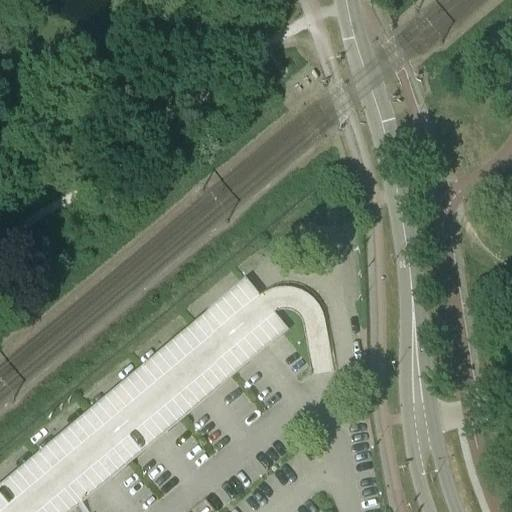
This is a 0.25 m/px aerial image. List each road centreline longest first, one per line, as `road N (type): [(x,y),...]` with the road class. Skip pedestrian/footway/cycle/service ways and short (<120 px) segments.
road 1 (tertiary): [(455,511),(410,284)]
road 2 (tertiary): [(410,284),(406,420),(429,511)]
road 3 (residential): [(398,202),(450,202),(511,151)]
